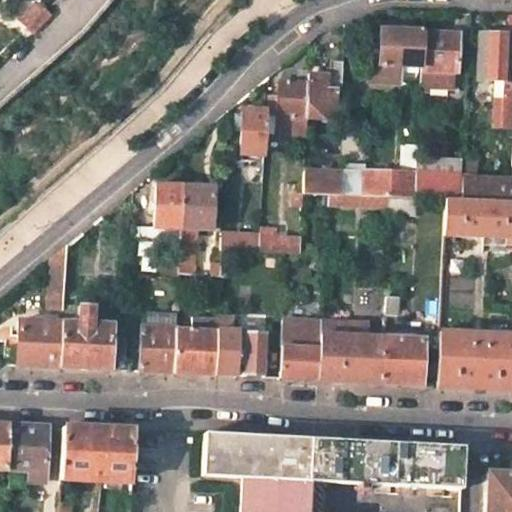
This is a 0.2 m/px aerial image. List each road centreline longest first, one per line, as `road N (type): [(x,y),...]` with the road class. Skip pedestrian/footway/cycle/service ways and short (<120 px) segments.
road 1 (unclassified): [(0,397),(208,397),(308,413),(511,423)]
road 2 (unclassified): [(328,0),(279,28),(210,101),(0,279)]
